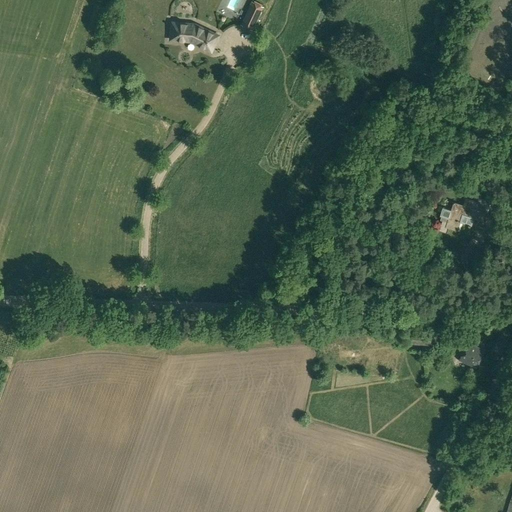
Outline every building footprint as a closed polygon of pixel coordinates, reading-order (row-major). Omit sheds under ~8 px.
[(264,7),(252,1),(241,24),(253,30),(264,7)] [(191,41),(212,51),(219,35),(195,24),(172,22),(171,39),(191,41)] [(439,230),(447,233),(449,227),(458,231),(463,215),(483,221),(486,212),(487,212),(491,200),(478,196),(477,201),(466,197),(463,205),(454,201),(451,210),(443,207),(440,216),(441,216),(440,220),(442,220),(439,230)] [(446,340),(458,346),(465,332),(453,326),(446,340)] [(410,344),(439,345),(440,336),(410,334),(410,344)] [(459,360),(476,368),(485,350),(468,342),(459,360)]
